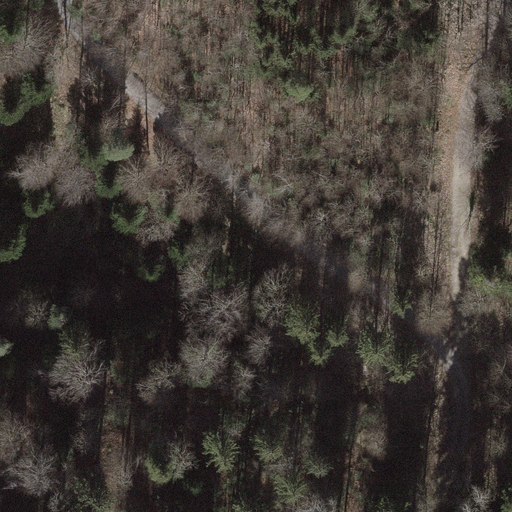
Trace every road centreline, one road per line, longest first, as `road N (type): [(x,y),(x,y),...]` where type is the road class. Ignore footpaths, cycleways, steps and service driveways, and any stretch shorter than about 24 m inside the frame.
road 1 (track): [(61,0),(108,68),(304,253),(416,323),(461,368),(457,498),(440,511)]
road 2 (track): [(461,368),(456,190),(476,69),(505,0)]
